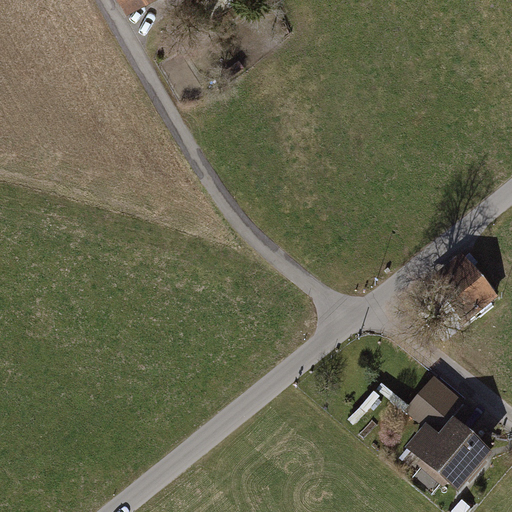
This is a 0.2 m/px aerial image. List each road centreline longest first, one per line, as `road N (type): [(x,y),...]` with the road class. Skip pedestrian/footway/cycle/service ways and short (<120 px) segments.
road 1 (unclassified): [(104,0),(246,235),(307,285),(366,314)]
road 2 (unclassified): [(366,314),(120,511)]
road 3 (unclassified): [(511,194),(366,314)]
road 4 (unclassified): [(366,314),(511,426)]
